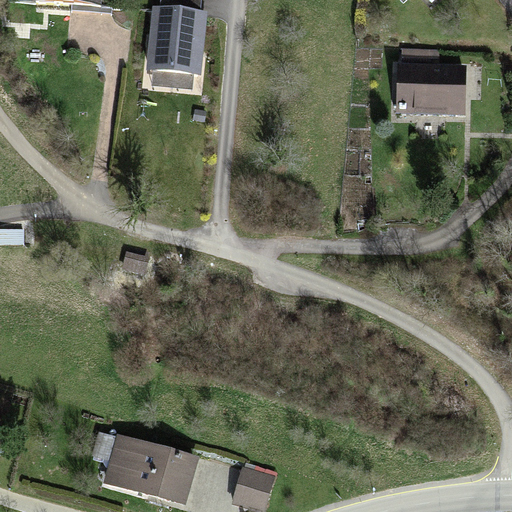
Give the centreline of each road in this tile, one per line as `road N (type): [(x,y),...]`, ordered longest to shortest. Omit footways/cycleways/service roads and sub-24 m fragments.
road 1 (residential): [(511,436),(490,389),(426,333),(306,277),(84,205)]
road 2 (secondary): [(511,494),(379,511)]
road 3 (residential): [(0,118),(84,205)]
